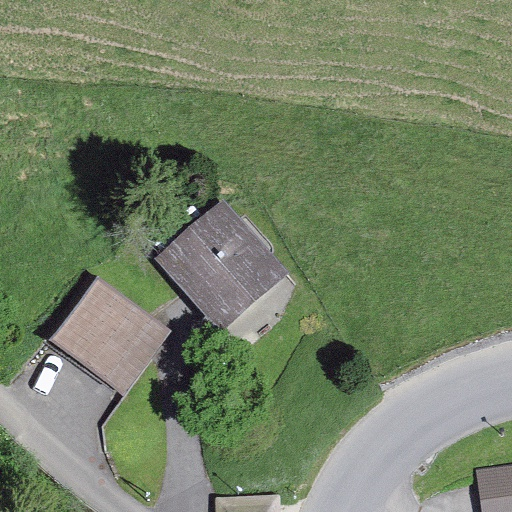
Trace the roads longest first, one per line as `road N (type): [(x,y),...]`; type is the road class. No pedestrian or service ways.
road 1 (unclassified): [(365,511),(388,474),(449,417),(511,390)]
road 2 (residential): [(0,412),(117,511)]
